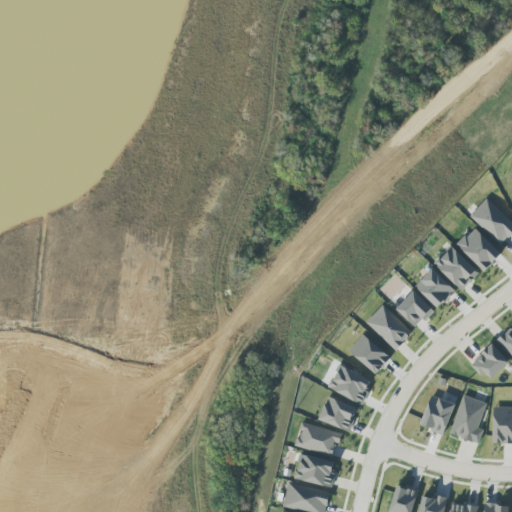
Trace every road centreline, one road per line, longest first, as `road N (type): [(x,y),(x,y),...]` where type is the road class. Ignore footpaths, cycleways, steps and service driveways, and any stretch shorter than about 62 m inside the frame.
road 1 (track): [(238,331),(325,215),(511,41)]
road 2 (residential): [(388,417),(424,364),(511,290)]
